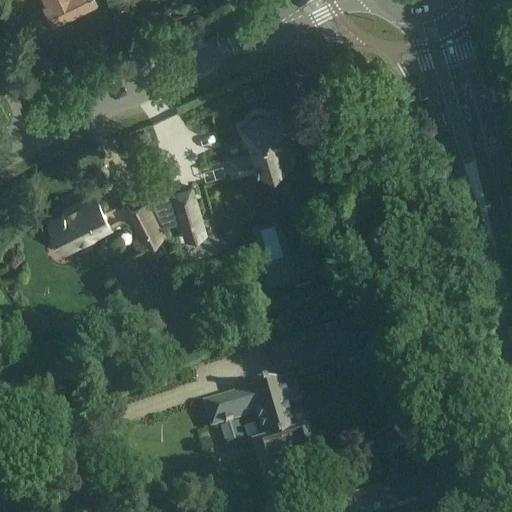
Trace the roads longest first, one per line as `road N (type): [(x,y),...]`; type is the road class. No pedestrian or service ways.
road 1 (primary): [(411,22),(511,347)]
road 2 (unclassified): [(42,138),(327,0)]
road 3 (primary): [(511,266),(448,9)]
road 4 (residential): [(89,511),(0,344)]
